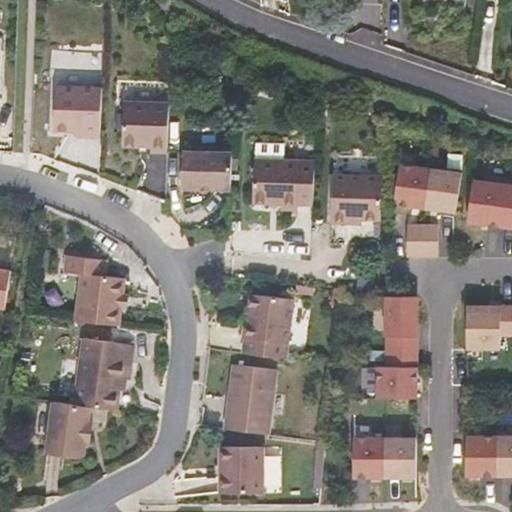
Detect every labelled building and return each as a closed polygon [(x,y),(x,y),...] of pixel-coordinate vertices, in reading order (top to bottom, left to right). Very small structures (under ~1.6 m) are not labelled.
[(100,87),(54,86),(52,130),(77,131),(81,131),(81,136),(98,136),(100,87)] [(149,152),(165,152),(166,103),(122,102),(120,145),(149,146),(149,152)] [(179,187),(229,189),(230,151),(181,150),(179,187)] [(296,205),(311,205),(312,161),(252,159),(251,202),(279,203),(279,209),(296,209),(296,205)] [(428,168),(397,164),(392,203),(399,204),(420,207),(423,207),(428,168)] [(459,173),(428,168),(423,207),(431,208),(441,209),(454,211),(459,173)] [(380,201),(381,176),(331,175),(329,222),(347,223),(347,219),(359,219),(379,220),(380,201)] [(507,179),(483,176),(482,181),(471,179),(466,213),(465,221),(486,224),(501,226),(507,179)] [(511,179),(507,179),(501,226),(511,227),(511,179)] [(404,225),(404,255),(420,255),(420,225),(415,225),(404,225)] [(420,225),(420,255),(435,255),(435,225),(420,225)] [(11,270),(0,268),(0,305),(6,307),(11,270)] [(122,306),(123,294),(125,277),(80,271),(74,319),(119,324),(122,306)] [(284,357),(292,297),(249,292),(246,320),(243,320),(241,337),(243,337),(241,352),(284,357)] [(384,335),(385,335),(415,335),(415,321),(415,296),(407,296),(394,296),(384,296),(384,335)] [(499,334),(498,305),(465,305),(465,342),(465,347),(499,347),(499,334)] [(511,305),(498,305),(499,334),(511,333),(511,305)] [(415,335),(385,335),(385,350),(415,350),(415,335)] [(134,344),(84,338),(76,404),(91,406),(117,409),(119,390),(121,378),(126,379),(129,379),(134,344)] [(385,350),(385,366),(415,366),(415,350),(385,350)] [(267,433),(275,368),(232,362),(224,428),(267,433)] [(415,366),(385,366),(376,365),(376,397),(385,397),(415,397),(415,366)] [(63,402),(53,401),(46,453),(80,458),(84,456),(86,443),(90,443),(92,422),(88,421),(91,406),(76,404),(63,402)] [(511,434),(496,435),(496,474),(511,473),(511,434)] [(496,435),(465,435),(465,469),(465,474),(480,474),(496,474),(496,435)] [(384,437),(352,437),(352,476),(371,476),(384,476),(384,437)] [(415,437),(384,437),(384,476),(399,476),(415,476),(415,437)] [(326,440),(319,439),(315,471),(323,472),(326,440)] [(263,446),(220,446),(220,493),(263,493),(263,446)]
